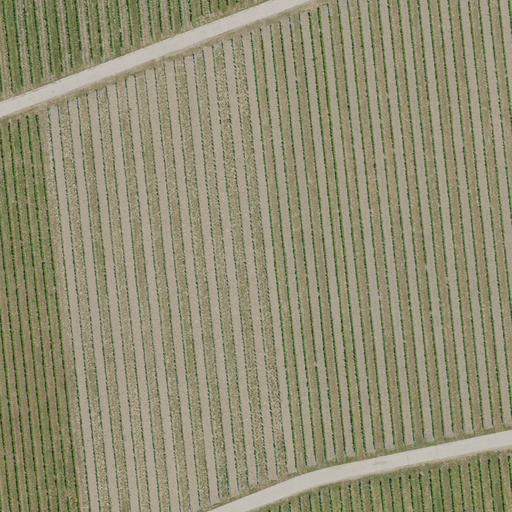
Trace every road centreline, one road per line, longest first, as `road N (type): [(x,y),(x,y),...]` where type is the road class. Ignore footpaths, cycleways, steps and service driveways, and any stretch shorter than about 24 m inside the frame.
road 1 (track): [(295,0),(0,110)]
road 2 (track): [(511,437),(322,475),(228,511)]
